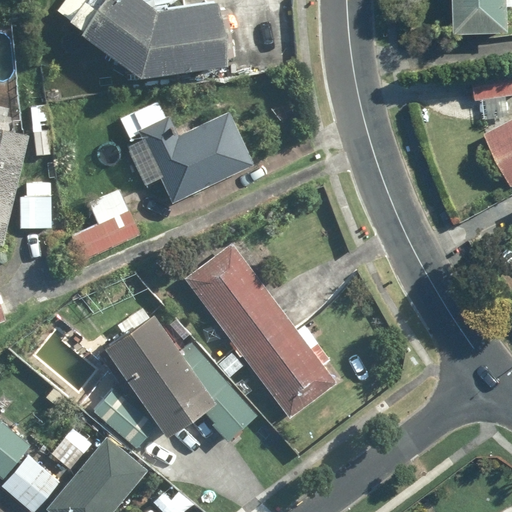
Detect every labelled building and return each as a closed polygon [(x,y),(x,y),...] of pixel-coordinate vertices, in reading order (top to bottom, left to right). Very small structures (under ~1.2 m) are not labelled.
[(155,12),(141,0),(63,0),(55,10),(133,79),(223,67),(214,4),(155,12)] [(453,0),(453,35),(507,36),(507,0),(453,0)] [(486,100),(488,116),(510,114),(508,97),(511,96),(511,70),(472,75),(475,101),(486,100)] [(167,118),(135,133),(167,203),(250,165),(226,112),(176,135),(167,118)] [(511,185),(511,121),(486,135),(511,185)] [(0,247),(1,247),(25,135),(0,129),(0,247)] [(49,182),(24,183),(24,197),(18,197),(19,229),(49,229),(49,182)] [(138,234),(117,189),(85,203),(95,224),(67,236),(79,261),(138,234)] [(328,360),(302,325),(295,330),(230,243),(183,277),(288,420),(335,385),(321,366),(328,360)] [(224,442),(254,416),(188,342),(174,352),(147,314),(98,350),(162,437),(193,414),(224,442)] [(245,367),(231,351),(213,367),(227,382),(245,367)] [(152,427),(110,387),(88,410),(130,450),(152,427)] [(0,477),(27,443),(0,422),(0,477)] [(89,444),(68,427),(47,453),(69,470),(89,444)] [(111,511),(146,471),(104,437),(43,510),(45,511),(111,511)] [(30,511),(56,482),(25,456),(0,486),(0,489),(26,511),(30,511)]
